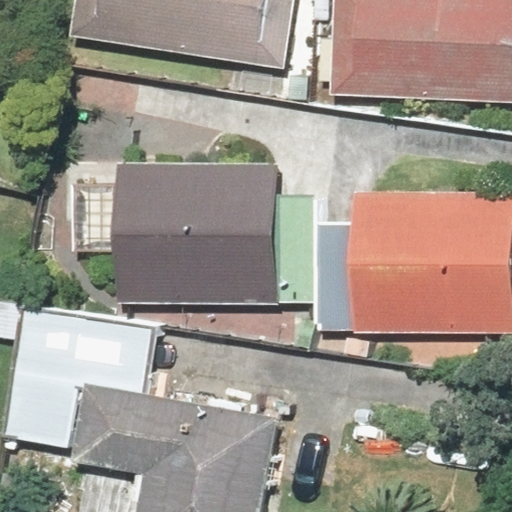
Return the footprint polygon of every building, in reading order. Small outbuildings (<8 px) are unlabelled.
[(0,0),(0,8),(10,10),(11,0),(0,0)] [(85,0),(80,36),(295,69),(305,0),(85,0)] [(511,0),(344,0),(340,95),(511,101),(511,0)] [(128,304),(326,304),(325,227),(326,194),(286,194),(286,162),(128,162),(128,183),(81,183),(82,252),(128,252),(128,304)] [(511,331),(511,193),(372,195),(372,226),(325,227),(326,304),(327,331),(366,331),(366,334),(511,331)] [(272,511),(290,417),(156,392),(167,330),(39,306),(15,437),(86,450),(84,460),(154,473),(147,511),(272,511)]
